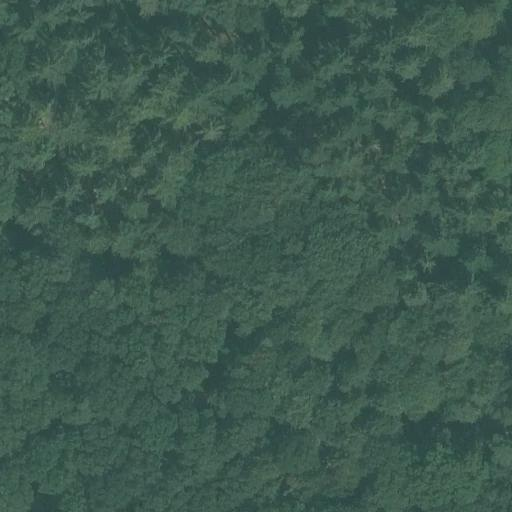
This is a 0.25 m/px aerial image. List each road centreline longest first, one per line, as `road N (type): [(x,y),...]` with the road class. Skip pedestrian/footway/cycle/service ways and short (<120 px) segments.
road 1 (track): [(511,298),(0,210)]
road 2 (track): [(454,0),(511,133)]
